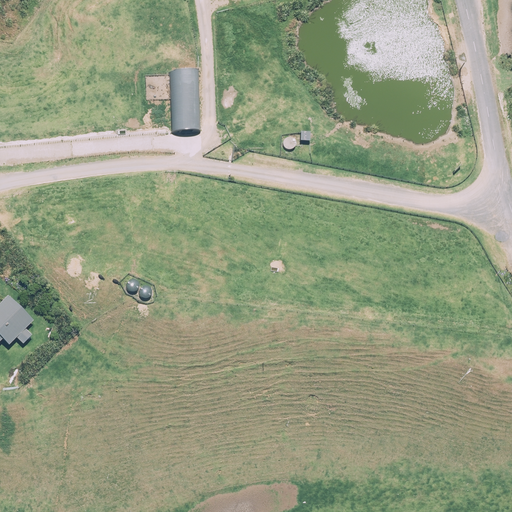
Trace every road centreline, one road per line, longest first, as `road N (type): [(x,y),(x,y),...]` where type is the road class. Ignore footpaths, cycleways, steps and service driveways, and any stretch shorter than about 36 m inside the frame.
road 1 (unclassified): [(511,212),(463,0)]
road 2 (track): [(202,143),(0,156)]
road 3 (track): [(202,0),(209,120),(186,162)]
